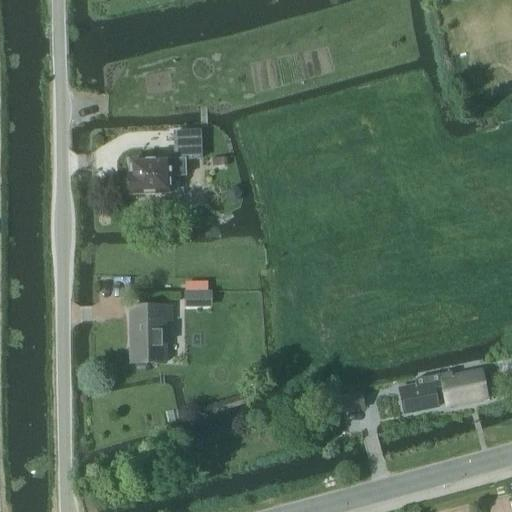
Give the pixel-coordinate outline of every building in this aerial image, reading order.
[(184,160),(200,160),(199,132),(174,133),(175,161),(130,163),(130,177),(129,177),(130,180),(126,181),(127,191),(130,193),(130,195),(169,193),(169,178),(185,177),(184,160)] [(196,306),(196,294),(184,294),(184,306),(196,306)] [(164,322),(170,322),(170,307),(130,308),(130,364),(164,364),(164,322)] [(415,390),(399,393),(403,415),(437,408),(434,397),(444,395),(446,407),(485,399),(480,373),(451,379),(450,374),(413,382),(415,390)] [(359,396),(339,400),(341,413),(362,409),(359,396)]
